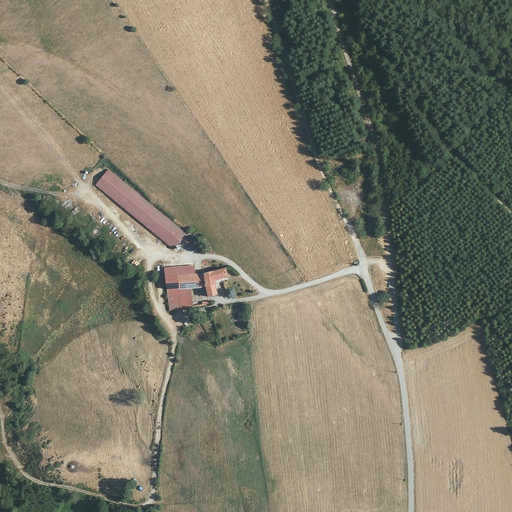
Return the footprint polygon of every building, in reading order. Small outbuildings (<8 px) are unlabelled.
[(96,185),(174,250),(187,234),(109,170),(96,185)] [(226,271),(210,274),(212,281),(214,280),(215,283),(228,280),(226,271)] [(205,276),(178,277),(180,291),(188,291),(205,290),(210,301),(212,300),(220,298),(215,283),(214,280),(212,281),(210,274),(205,276)] [(180,291),(178,277),(166,278),(172,312),(184,311),(182,301),(180,291)] [(188,291),(180,291),(182,301),(189,300),(188,291)] [(182,301),(184,311),(193,311),(189,300),(182,301)]
